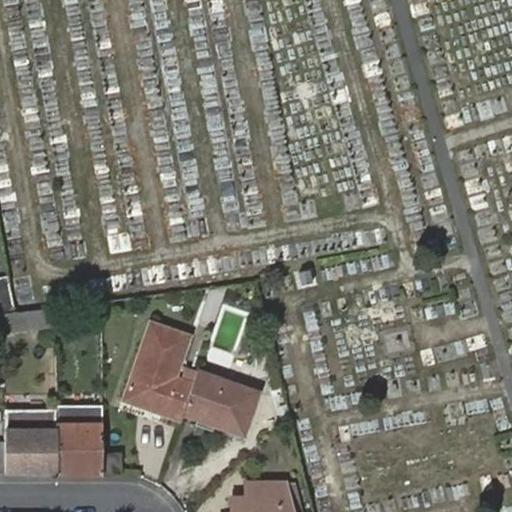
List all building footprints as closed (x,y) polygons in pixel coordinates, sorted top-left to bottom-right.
[(0,314),(17,311),(10,278),(0,280),(0,314)] [(225,286),(185,291),(187,307),(219,303),(222,296),(225,286)] [(252,286),(225,286),(222,296),(258,310),(252,286)] [(57,308),(0,315),(0,333),(57,326),(57,308)] [(182,410),(191,383),(172,377),(187,336),(148,322),(121,398),(143,406),(144,402),(164,409),(162,414),(178,420),(182,410)] [(191,383),(182,410),(242,433),(258,392),(196,370),(191,383)] [(144,402),(143,406),(162,414),(164,409),(144,402)] [(101,454),(102,410),(57,410),(57,411),(56,476),(101,476),(101,454)] [(56,476),(57,411),(6,411),(5,445),(4,476),(56,476)] [(121,454),(101,454),(101,476),(121,476),(121,454)] [(292,511),(285,483),(246,482),(246,499),(231,499),(231,511),(292,511)]
